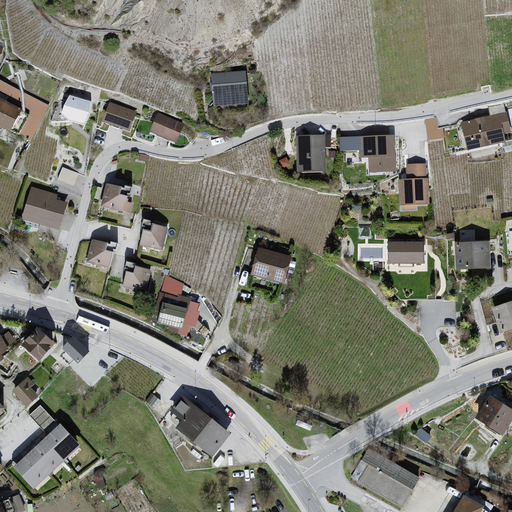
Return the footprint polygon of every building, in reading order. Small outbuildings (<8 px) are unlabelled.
[(250,74),(214,77),(220,106),(223,110),(256,108),(250,74)] [(0,127),(32,140),(50,107),(0,82),(0,127)] [(88,122),(91,97),(67,94),(65,108),(56,106),(55,117),(88,122)] [(110,104),(105,122),(133,135),(140,115),(110,104)] [(511,130),(507,115),(462,125),(471,153),(508,145),(506,136),(511,134),(511,130)] [(161,116),(152,133),(180,147),(187,126),(161,116)] [(429,139),(445,136),(443,126),(439,126),(437,116),(425,118),(429,139)] [(326,138),(298,140),(303,175),(327,175),(326,138)] [(396,138),(360,140),(363,161),(370,162),(372,175),(398,175),(397,161),(399,161),(396,138)] [(409,182),(401,183),(403,209),(432,208),(428,166),(408,168),(409,182)] [(125,190),(107,187),(104,210),(125,215),(131,202),(129,200),(124,199),(125,190)] [(58,198),(32,190),(25,222),(62,233),(69,206),(59,204),(58,198)] [(169,233),(158,229),(154,236),(143,233),(142,247),(165,254),(169,233)] [(111,246),(92,242),(87,266),(111,270),(117,257),(109,254),(111,246)] [(491,244),(458,247),(461,276),(495,272),(491,244)] [(426,246),(390,245),(392,268),(428,267),(426,246)] [(296,260),(260,251),(254,279),(287,287),(296,260)] [(138,277),(124,275),(124,290),(146,296),(152,276),(139,269),(138,277)] [(184,288),(166,280),(158,302),(166,305),(161,327),(182,332),(179,336),(186,339),(192,330),(196,330),(199,313),(199,308),(191,306),(192,303),(181,299),(184,288)] [(511,305),(495,311),(505,339),(511,336),(511,305)] [(42,330),(25,346),(42,361),(60,346),(42,330)] [(3,336),(0,337),(0,365),(6,360),(5,356),(14,347),(3,336)] [(81,341),(69,353),(80,364),(93,351),(81,341)] [(28,379),(13,393),(29,407),(39,398),(33,390),(35,386),(28,379)] [(217,457),(235,435),(185,397),(173,412),(185,422),(180,429),(217,457)] [(511,426),(511,409),(491,398),(478,419),(505,438),(511,426)] [(0,400),(0,417),(9,410),(0,400)] [(63,426),(16,469),(37,491),(84,446),(63,426)] [(420,480),(366,454),(351,479),(401,508),(420,480)] [(12,496),(17,511),(25,508),(20,493),(12,496)] [(485,511),(487,508),(466,496),(457,511),(485,511)]
